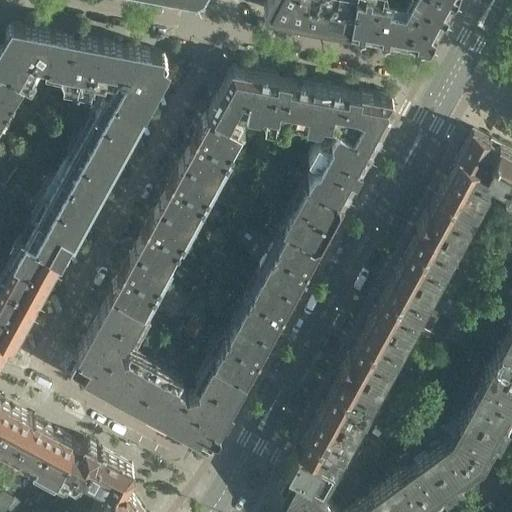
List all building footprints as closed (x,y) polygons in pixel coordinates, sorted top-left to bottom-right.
[(301,15),(303,0),(265,0),(263,5),(265,8),(301,15)] [(348,24),(352,0),(303,0),(301,15),(348,24)] [(422,6),(413,0),(405,0),(403,5),(399,0),(352,0),(348,24),(416,37),(422,6)] [(427,39),(448,0),(413,0),(422,6),(416,37),(427,39)] [(45,59),(51,28),(12,21),(9,20),(5,26),(7,28),(0,40),(0,62),(23,77),(26,78),(32,68),(31,65),(35,57),(45,59)] [(110,64),(114,40),(115,40),(112,38),(109,39),(91,36),(88,34),(85,35),(67,31),(65,29),(61,30),(51,28),(45,59),(44,65),(60,68),(63,75),(62,80),(90,85),(91,81),(93,79),(93,75),(102,77),(103,73),(105,63),(110,64)] [(159,74),(159,71),(167,56),(164,50),(139,45),(137,43),(134,44),(115,40),(114,40),(110,64),(105,63),(103,73),(115,75),(108,88),(140,105),(144,97),(147,95),(147,92),(156,76),(159,74)] [(0,114),(23,77),(0,62),(0,114)] [(247,105),(254,67),(231,63),(207,106),(235,122),(240,112),(233,108),(235,103),(247,105)] [(304,117),(312,78),(290,73),(276,71),(254,67),(247,105),(247,106),(257,108),(262,104),(267,105),(264,120),(283,123),(286,109),(291,110),(294,115),(304,117)] [(372,140),(393,99),(394,99),(391,93),(360,87),(347,84),(328,81),(312,78),(304,117),(317,120),(321,116),(321,114),(330,116),(333,102),(350,106),(362,112),(352,129),(372,140)] [(133,118),(136,117),(136,114),(140,105),(108,88),(102,89),(81,128),(117,147),(122,139),(124,137),(124,134),(133,118)] [(240,124),(235,122),(207,106),(205,111),(202,112),(202,115),(183,151),(216,169),(240,124)] [(42,123),(45,117),(38,113),(34,119),(42,123)] [(38,129),(42,123),(34,119),(30,124),(38,129)] [(360,161),(372,140),(352,129),(338,121),(336,122),(331,131),(333,136),(330,141),(319,134),(309,152),(321,158),(318,163),(313,163),(307,174),(342,193),(354,172),(360,161)] [(511,147),(473,126),(457,154),(456,154),(449,167),(450,168),(439,188),(471,205),(475,197),(478,199),(486,184),(485,181),(489,174),(507,184),(504,189),(511,192),(511,147)] [(110,160),(113,159),(112,156),(117,147),(81,128),(58,170),(94,190),(99,181),(101,180),(101,176),(110,160)] [(271,154),(276,144),(271,141),(265,151),(271,154)] [(20,159),(24,153),(16,149),(12,155),(20,159)] [(191,214),(216,169),(183,151),(159,196),(191,214)] [(272,155),(271,154),(265,151),(257,166),(264,170),(272,155)] [(17,165),(20,159),(12,155),(9,160),(17,165)] [(78,219),(87,202),(90,201),(89,198),(94,190),(58,170),(23,233),(59,253),(62,248),(65,248),(68,242),(67,240),(76,223),(78,222),(78,219)] [(342,193),(307,174),(305,173),(289,202),(276,195),(268,211),(285,221),(318,238),(342,193)] [(450,251),(470,215),(466,213),(471,205),(439,188),(428,208),(427,207),(418,223),(419,224),(410,240),(442,257),(446,249),(450,251)] [(167,259),(191,214),(159,196),(134,241),(167,259)] [(242,210),(247,200),(241,196),(235,206),(242,210)] [(249,213),(254,204),(247,200),(242,210),(249,213)] [(237,219),(242,210),(235,206),(230,216),(237,219)] [(243,223),(249,213),(242,210),(237,219),(243,223)] [(293,283),(318,238),(285,221),(261,265),(293,283)] [(511,233),(511,230),(511,224),(506,222),(502,229),(511,233)] [(507,240),(511,233),(502,229),(498,236),(507,240)] [(52,266),(59,253),(23,233),(0,275),(36,295),(43,282),(46,282),(48,278),(47,276),(49,272),(51,272),(53,268),(52,266)] [(424,298),(441,267),(438,265),(442,257),(410,240),(402,256),(401,256),(393,269),(395,270),(385,287),(417,304),(421,296),(424,298)] [(142,303),(167,259),(134,241),(115,276),(112,278),(112,281),(110,285),(142,303)] [(222,263),(230,248),(223,245),(220,250),(215,259),(222,263)] [(215,259),(220,250),(213,246),(208,256),(215,259)] [(209,270),(215,259),(208,256),(202,266),(209,270)] [(216,274),(222,263),(215,259),(209,270),(216,274)] [(269,328),(293,283),(261,265),(236,310),(269,328)] [(485,280),(489,273),(480,269),(476,276),(485,280)] [(494,285),(497,278),(489,273),(485,280),(494,285)] [(29,308),(36,295),(0,275),(0,330),(13,338),(20,325),(22,324),(25,320),(24,318),(26,314),(28,314),(30,310),(29,308)] [(481,287),(485,280),(476,276),(472,283),(481,287)] [(490,292),(494,285),(485,280),(481,287),(490,292)] [(176,377),(120,346),(119,349),(113,346),(111,349),(108,347),(112,340),(115,342),(117,338),(122,341),(142,303),(110,285),(76,348),(71,345),(65,356),(70,359),(69,360),(158,409),(176,377)] [(193,299),(199,289),(192,286),(187,295),(193,299)] [(398,345),(416,314),(412,311),(417,304),(385,287),(376,304),(375,303),(367,316),(369,317),(360,333),(391,351),(395,343),(398,345)] [(200,303),(205,293),(199,289),(193,299),(200,303)] [(188,309),(193,299),(187,295),(181,305),(188,309)] [(195,313),(200,303),(193,299),(188,309),(195,313)] [(245,373),(269,328),(236,310),(212,355),(245,373)] [(459,327),(463,320),(454,315),(450,322),(459,327)] [(468,332),(472,325),(463,320),(459,327),(468,332)] [(456,334),(459,327),(450,322),(447,329),(456,334)] [(464,339),(468,332),(459,327),(456,334),(464,339)] [(2,348),(8,337),(12,339),(13,338),(0,330),(0,354),(1,354),(3,351),(2,348)] [(372,394),(390,360),(387,358),(391,351),(360,333),(350,350),(349,349),(340,365),(341,366),(333,383),(364,400),(368,392),(372,394)] [(209,437),(245,373),(212,355),(174,334),(169,345),(190,356),(184,367),(200,376),(197,382),(200,384),(198,388),(201,389),(197,396),(192,394),(178,420),(197,430),(194,435),(205,441),(208,437),(209,437)] [(511,342),(507,339),(502,347),(499,345),(483,374),(486,376),(482,384),(511,400),(511,342)] [(434,374),(437,367),(429,362),(425,369),(434,374)] [(442,379),(446,372),(437,367),(434,374),(442,379)] [(430,381),(434,374),(425,369),(421,376),(430,381)] [(439,386),(442,379),(434,374),(430,381),(439,386)] [(178,420),(192,394),(194,390),(189,387),(190,385),(176,377),(158,409),(178,420)] [(347,439),(363,409),(360,407),(364,400),(333,383),(324,399),(323,398),(315,411),(316,412),(308,428),(339,445),(343,437),(347,439)] [(497,436),(506,419),(505,418),(511,404),(511,400),(482,384),(478,392),(474,390),(455,425),(459,427),(454,434),(482,459),(495,435),(497,436)] [(0,439),(13,447),(31,413),(19,406),(18,404),(15,402),(12,403),(9,401),(8,398),(4,396),(2,397),(0,396),(0,439)] [(407,417),(400,411),(395,416),(402,423),(407,417)] [(55,470),(74,436),(61,430),(61,427),(57,425),(55,426),(51,424),(51,421),(47,419),(44,420),(31,413),(13,447),(55,470)] [(402,423),(395,416),(389,422),(396,429),(402,423)] [(415,424),(407,417),(402,423),(409,430),(415,424)] [(409,430),(402,423),(396,429),(403,436),(409,430)] [(324,481),(338,455),(335,453),(339,445),(308,428),(299,444),(296,442),(286,460),(289,462),(277,484),(281,489),(280,490),(295,511),(324,490),(324,481)] [(460,475),(482,459),(454,434),(447,440),(445,437),(412,460),(414,464),(407,469),(428,498),(444,487),(445,488),(461,477),(460,475)] [(79,479),(83,471),(98,444),(96,443),(95,440),(90,437),(87,438),(84,437),(82,441),(74,436),(55,470),(65,475),(66,472),(79,479)] [(133,468),(131,462),(104,448),(104,445),(102,444),(100,445),(98,444),(83,471),(109,485),(125,483),(133,468)] [(371,455),(364,448),(358,454),(365,461),(371,455)] [(365,461),(358,454),(353,460),(360,467),(365,461)] [(378,462),(371,455),(365,461),(373,468),(378,462)] [(373,468),(365,461),(360,467),(367,474),(373,468)] [(413,509),(428,498),(407,469),(400,474),(398,471),(371,490),(373,493),(366,498),(376,511),(409,511),(413,510),(413,509)] [(344,483),(351,475),(346,470),(339,477),(344,483)] [(350,488),(357,481),(351,475),(344,483),(350,488)] [(146,511),(125,483),(109,485),(108,485),(105,491),(97,498),(109,511),(146,511)] [(376,511),(366,498),(359,504),(357,500),(340,511),(324,490),(295,511),(376,511)] [(109,511),(97,498),(86,508),(89,511),(88,511),(109,511)]
